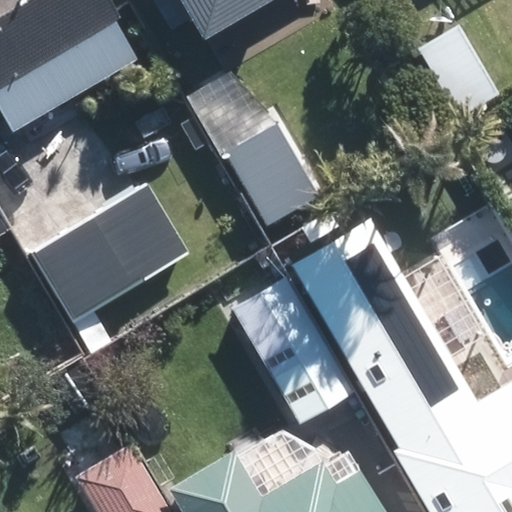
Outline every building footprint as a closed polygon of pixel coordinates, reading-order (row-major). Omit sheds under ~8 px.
[(90,0),(0,0),(0,135),(127,69),(90,0)] [(323,0),(155,0),(200,79),(328,7),(323,0)] [(267,125),(213,156),(256,229),(310,198),(267,125)] [(345,223),(384,293),(486,237),(447,167),(345,223)] [(138,189),(20,255),(60,327),(179,262),(138,189)] [(274,279),(219,311),(287,425),(341,393),(274,279)] [(45,303),(22,317),(37,343),(60,329),(45,303)] [(438,371),(370,411),(428,511),(511,511),(511,333),(495,343),(511,371),(511,378),(460,409),(438,371)] [(160,511),(121,445),(64,478),(84,511),(160,511)] [(236,458),(163,502),(168,511),(370,511),(350,478),(327,492),(313,468),(261,499),(236,458)]
